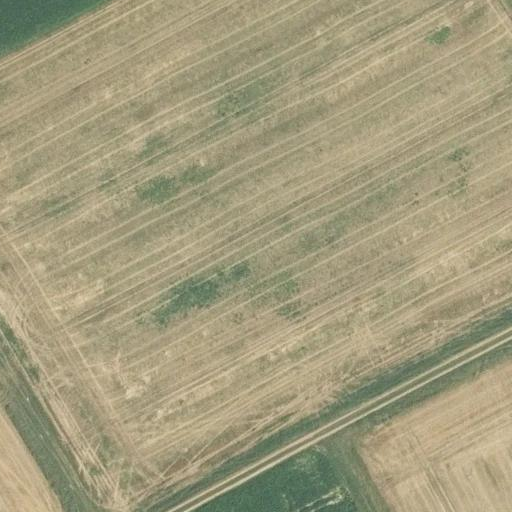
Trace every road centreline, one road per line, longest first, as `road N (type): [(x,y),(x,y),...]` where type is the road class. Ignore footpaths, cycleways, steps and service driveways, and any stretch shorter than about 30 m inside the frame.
road 1 (track): [(511,332),(177,511)]
road 2 (track): [(0,378),(83,511)]
